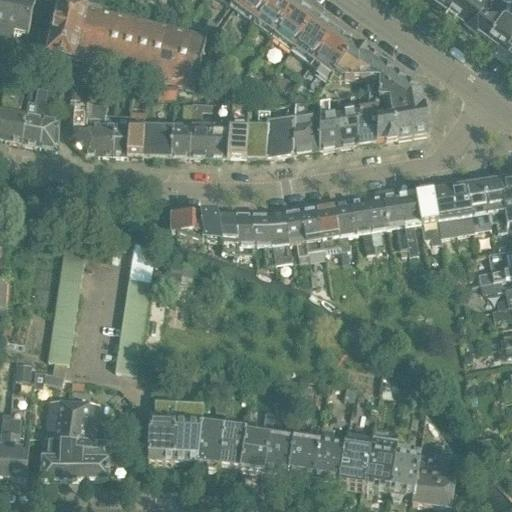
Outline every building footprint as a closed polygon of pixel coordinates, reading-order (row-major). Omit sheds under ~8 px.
[(0,0),(0,48),(1,48),(11,0),(0,0)] [(11,0),(1,48),(11,51),(15,35),(28,38),(30,30),(40,32),(46,5),(23,0),(11,0)] [(82,67),(174,89),(193,94),(206,40),(85,11),(74,8),(73,8),(74,0),(63,0),(63,5),(59,5),(43,73),(62,77),(65,66),(81,70),(82,67)] [(85,11),(87,6),(91,0),(76,0),(74,8),(85,11)] [(102,0),(91,0),(87,6),(96,9),(110,13),(114,7),(102,0)] [(136,0),(131,8),(139,14),(141,10),(145,5),(138,0),(136,0)] [(216,0),(230,10),(237,0),(216,0)] [(237,0),(230,10),(254,27),(273,0),(237,0)] [(273,0),(254,27),(273,41),(296,9),(289,4),(291,2),(288,0),(273,0)] [(427,0),(427,2),(446,16),(457,0),(427,0)] [(457,0),(446,16),(487,45),(501,26),(489,17),(484,17),(484,6),(478,6),(478,1),(478,0),(457,0)] [(157,9),(147,2),(145,5),(141,10),(151,17),(157,9)] [(502,7),(501,26),(511,25),(511,16),(508,17),(508,7),(502,7)] [(273,41),(292,55),(317,21),(304,11),(303,13),(296,9),(273,41)] [(292,55),(311,68),(334,36),(328,31),(329,29),(317,21),(292,55)] [(209,23),(202,34),(211,36),(217,29),(209,23)] [(511,32),(501,26),(487,45),(511,63),(511,32)] [(330,82),(333,78),(355,48),(342,39),(340,41),(334,36),(311,68),(330,82)] [(385,70),(366,57),(355,48),(333,78),(344,85),(369,84),(369,80),(378,80),(385,70)] [(378,80),(378,97),(378,105),(388,104),(389,109),(391,120),(377,123),(376,147),(385,146),(385,147),(398,145),(397,144),(429,139),(424,109),(422,109),(420,95),(385,70),(378,80)] [(216,98),(226,104),(233,92),(224,86),(216,98)] [(21,149),(38,152),(42,123),(48,92),(48,91),(40,89),(39,94),(37,93),(31,121),(24,120),(21,149)] [(157,90),(157,104),(174,103),(174,99),(175,99),(175,90),(157,90)] [(42,123),(38,152),(58,156),(59,126),(50,125),(54,102),(53,102),(54,98),(48,92),(42,123)] [(0,144),(4,145),(12,96),(3,95),(1,108),(2,108),(2,109),(1,115),(0,114),(0,144)] [(12,96),(4,145),(21,149),(24,120),(18,118),(19,111),(20,112),(23,99),(12,96)] [(368,110),(358,112),(359,150),(376,147),(377,123),(376,123),(377,111),(378,111),(378,105),(378,97),(368,98),(368,110)] [(349,117),(337,119),(339,153),(359,150),(358,112),(357,100),(349,101),(349,117)] [(320,105),(320,120),(321,156),(339,153),(337,119),(328,121),(328,104),(320,105)] [(69,144),(85,160),(88,121),(89,107),(71,107),(71,120),(70,144),(69,144)] [(294,108),(294,114),(294,160),(321,156),(320,120),(306,122),(306,107),(294,108)] [(209,164),(228,164),(230,112),(221,111),(222,109),(220,109),(218,131),(209,131),(209,164)] [(86,161),(98,162),(100,110),(92,110),(91,121),(88,121),(85,160),(86,162),(86,161)] [(100,110),(98,162),(112,162),(115,131),(115,121),(106,120),(107,111),(100,110)] [(170,163),(191,163),(193,110),(183,110),(182,130),(173,130),(173,132),(170,163)] [(193,110),(191,163),(209,164),(209,131),(202,131),(202,117),(212,118),(212,111),(193,110)] [(228,164),(246,165),(248,132),(249,112),(230,112),(228,164)] [(268,117),(268,119),(266,165),(294,160),(294,114),(268,117)] [(130,120),(126,162),(141,162),(144,131),(145,131),(146,117),(130,116),(130,120)] [(248,132),(246,165),(265,165),(266,165),(268,119),(258,118),(258,133),(248,132)] [(112,162),(126,162),(130,120),(123,119),(123,121),(115,121),(115,131),(112,162)] [(141,162),(170,163),(173,132),(145,131),(144,131),(141,162)] [(511,182),(498,184),(506,230),(511,228),(511,182)] [(496,227),(497,231),(504,230),(506,230),(498,184),(481,187),(486,219),(487,218),(489,228),(496,227)] [(472,235),(473,235),(474,239),(483,238),(482,234),(479,220),(486,219),(481,187),(464,190),(472,235)] [(464,190),(449,193),(454,224),(461,223),(464,237),(472,235),(464,190)] [(432,195),(440,238),(442,250),(443,254),(451,253),(447,225),(454,224),(449,193),(432,195)] [(432,195),(416,198),(421,230),(430,228),(432,239),(430,239),(432,251),(442,250),(440,238),(432,195)] [(416,198),(399,200),(409,254),(410,259),(410,261),(417,260),(416,253),(413,231),(421,230),(416,198)] [(399,200),(382,203),(387,235),(397,234),(400,255),(401,255),(409,254),(399,200)] [(382,203),(366,206),(376,258),(380,258),(379,248),(382,248),(380,236),(387,235),(382,203)] [(366,206),(350,208),(355,240),(364,239),(367,260),(376,258),(366,206)] [(350,208),(334,211),(342,257),(344,269),(350,268),(348,256),(350,256),(348,241),(355,240),(350,208)] [(334,211),(316,214),(322,245),(324,260),(342,257),(334,211)] [(316,214),(300,216),(308,262),(317,261),(324,260),(322,245),(316,214)] [(300,216),(284,219),(290,250),(297,249),(299,259),(300,267),(309,267),(308,262),(300,216)] [(203,249),(204,247),(202,220),(173,219),(173,239),(177,239),(177,240),(203,249)] [(273,221),(268,221),(276,270),(293,268),(290,250),(284,219),(273,221)] [(204,247),(223,253),(222,246),(220,246),(218,220),(202,220),(204,247)] [(240,261),(240,260),(235,220),(218,220),(220,246),(222,246),(223,253),(222,255),(234,259),(233,262),(239,264),(240,261)] [(257,260),(256,253),(252,220),(235,220),(240,260),(257,260)] [(252,220),(256,253),(264,253),(267,270),(276,270),(268,221),(252,220)] [(65,252),(63,264),(84,267),(86,255),(87,244),(66,241),(65,252)] [(132,262),(152,265),(154,253),(135,250),(132,262)] [(491,278),(491,280),(511,276),(511,255),(487,260),(491,278)] [(132,262),(130,274),(152,277),(154,265),(152,265),(132,262)] [(63,264),(61,275),(82,278),(84,267),(63,264)] [(169,267),(166,283),(194,288),(197,272),(169,267)] [(130,274),(129,285),(150,288),(152,277),(130,274)] [(61,275),(60,286),(80,289),(82,278),(61,275)] [(511,284),(511,276),(491,280),(493,288),(494,298),(503,296),(502,287),(511,284)] [(437,280),(439,287),(447,286),(446,278),(437,280)] [(479,280),(481,291),(493,288),(491,280),(491,278),(479,280)] [(129,285),(127,297),(149,300),(150,288),(129,285)] [(60,286),(58,298),(79,301),(80,289),(60,286)] [(178,307),(180,293),(169,291),(167,305),(178,307)] [(127,297),(125,308),(147,311),(149,300),(127,297)] [(58,298),(56,309),(77,312),(79,301),(58,298)] [(490,316),(491,316),(498,315),(498,317),(511,314),(511,303),(488,308),(490,316)] [(125,308),(124,319),(145,322),(147,311),(125,308)] [(56,309),(55,320),(75,323),(77,312),(56,309)] [(511,323),(511,314),(498,317),(498,315),(491,316),(493,327),(511,323)] [(124,319),(122,330),(144,334),(145,322),(124,319)] [(55,320),(53,332),(74,335),(75,323),(55,320)] [(122,330),(120,342),(142,345),(144,334),(122,330)] [(53,332),(51,343),(72,346),(74,335),(53,332)] [(503,345),(505,354),(511,352),(511,341),(503,343),(503,345)] [(120,342),(118,353),(140,356),(142,345),(120,342)] [(51,343),(50,354),(70,357),(72,346),(51,343)] [(118,353),(117,365),(139,368),(140,356),(118,353)] [(70,357),(50,354),(48,366),(54,367),(67,369),(69,369),(70,357)] [(464,359),(465,368),(473,367),(471,358),(464,359)] [(12,395),(13,385),(15,368),(16,363),(5,361),(2,394),(12,395)] [(139,368),(117,365),(115,376),(137,380),(139,368)] [(52,379),(64,382),(66,375),(67,369),(54,367),(53,374),(52,379)] [(13,385),(29,387),(31,370),(15,368),(13,385)] [(42,387),(44,388),(64,392),(65,382),(64,382),(52,379),(44,378),(42,387)] [(279,393),(288,394),(289,386),(289,385),(280,384),(279,393)] [(289,386),(288,394),(298,396),(300,388),(289,386)] [(242,397),(252,398),(253,388),(243,387),(242,397)] [(344,405),(354,407),(356,394),(346,393),(344,405)] [(48,406),(45,445),(64,446),(67,407),(48,406)] [(99,410),(67,407),(64,446),(74,446),(96,448),(99,410)] [(164,469),(172,469),(175,418),(150,417),(148,467),(164,468),(164,469)] [(189,470),(195,470),(201,425),(201,420),(175,418),(172,469),(189,470)] [(0,483),(7,484),(11,423),(12,419),(2,419),(0,448),(0,483)] [(272,434),(273,432),(274,420),(266,419),(265,428),(267,433),(272,434)] [(275,419),(274,420),(273,432),(279,433),(281,420),(275,419)] [(218,473),(241,476),(247,438),(250,421),(244,421),(243,426),(239,426),(238,434),(223,432),(218,473)] [(11,423),(7,484),(26,486),(29,453),(18,452),(20,438),(19,438),(20,424),(11,423)] [(214,476),(218,473),(223,432),(209,430),(209,426),(201,425),(195,470),(197,470),(205,471),(208,476),(214,476)] [(125,436),(105,434),(104,443),(124,445),(125,436)] [(314,487),(339,491),(345,449),(333,447),(335,436),(323,434),(321,445),(314,487)] [(288,483),(314,487),(321,445),(304,443),(304,439),(295,437),(294,446),(288,483)] [(241,476),(265,480),(271,442),(247,438),(241,476)] [(265,480),(288,483),(294,446),(271,442),(265,480)] [(480,444),(481,452),(492,451),(491,443),(480,444)] [(74,446),(64,446),(45,445),(41,486),(75,485),(74,446)] [(109,449),(96,448),(74,446),(75,485),(108,484),(109,449)] [(339,491),(365,496),(371,458),(372,453),(345,449),(339,491)] [(412,510),(427,511),(432,511),(438,482),(436,481),(438,468),(440,469),(442,455),(442,456),(441,456),(442,450),(436,449),(433,468),(419,465),(413,503),(412,509),(412,510)] [(413,503),(419,465),(421,454),(397,450),(395,462),(389,499),(390,499),(393,506),(399,507),(404,502),(413,503)] [(438,482),(432,511),(450,511),(455,483),(445,482),(448,470),(446,469),(448,456),(442,455),(440,469),(438,468),(436,481),(438,482)] [(365,496),(389,499),(395,462),(371,458),(365,496)]
